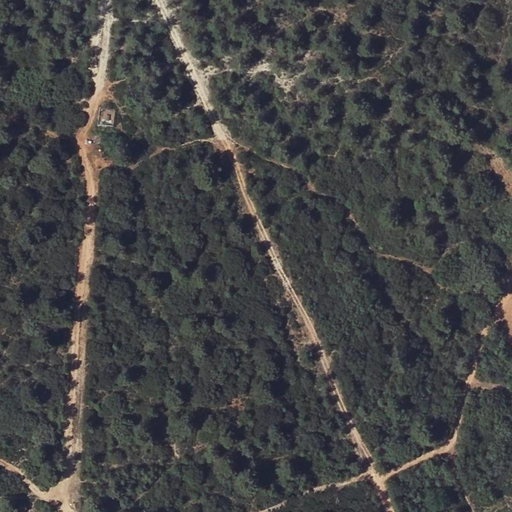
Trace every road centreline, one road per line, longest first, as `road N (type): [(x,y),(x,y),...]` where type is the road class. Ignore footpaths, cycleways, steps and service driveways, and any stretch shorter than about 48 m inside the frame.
road 1 (track): [(157,0),(393,511)]
road 2 (track): [(76,511),(59,503),(92,190),(79,146),(0,112)]
road 3 (track): [(511,288),(487,322),(450,442),(264,511)]
road 4 (track): [(79,146),(104,75),(108,0)]
